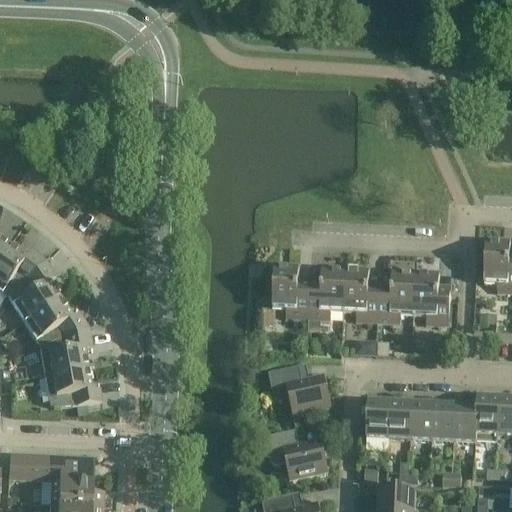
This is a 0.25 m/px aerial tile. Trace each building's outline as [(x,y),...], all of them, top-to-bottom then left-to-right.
[(511,298),(511,258),(510,258),(510,245),(486,244),(484,288),(497,289),(496,298),(511,298)] [(0,296),(7,302),(45,266),(30,255),(25,261),(8,249),(0,260),(0,296)] [(23,327),(60,303),(49,286),(55,281),(45,266),(7,302),(23,327)] [(274,270),(272,313),(285,314),(285,324),(307,325),(308,299),(309,283),(298,283),(298,271),(274,270)] [(308,299),(307,325),(330,326),(330,316),(343,317),(345,273),(321,272),(321,283),(309,283),(308,299)] [(345,273),(343,317),(355,317),(355,327),(377,328),(378,328),(379,301),(379,287),(368,286),(369,274),(345,273)] [(379,301),(378,328),(400,329),(400,320),(413,320),(415,277),(391,276),(390,287),(379,287),(379,301)] [(415,277),(413,320),(426,321),(425,330),(449,331),(450,309),(450,305),(450,290),(439,290),(439,278),(415,277)] [(39,351),(56,345),(88,333),(78,317),(71,321),(60,303),(23,327),(39,351)] [(479,321),(479,333),(496,334),(496,322),(479,321)] [(44,381),(87,373),(83,352),(91,351),(88,333),(56,345),(39,351),(44,381)] [(369,345),(368,360),(376,361),(377,345),(369,345)] [(377,347),(377,361),(388,361),(389,347),(377,347)] [(289,404),(292,422),(330,414),(323,380),(301,385),(298,371),(268,377),(273,403),(279,406),(289,404)] [(87,373),(44,381),(49,410),(76,411),(86,409),(101,406),(99,392),(91,394),(87,373)] [(497,440),(499,403),(477,402),(476,411),(477,411),(476,438),(476,439),(476,447),(497,448),(498,440),(497,440)] [(511,441),(511,403),(499,403),(497,440),(498,440),(511,441)] [(388,445),(390,407),(368,406),(367,430),(366,443),(366,444),(388,445)] [(410,446),(412,408),(390,407),(388,445),(410,446)] [(432,447),(433,409),(412,408),(410,446),(432,447)] [(86,409),(76,411),(77,421),(88,419),(86,409)] [(453,448),(455,410),(433,409),(432,447),(453,448)] [(455,410),(453,448),(476,449),(476,447),(476,439),(476,438),(477,411),(476,411),(455,410)] [(285,468),(289,486),(327,478),(320,445),(298,450),(295,435),(265,441),(270,467),(276,470),(285,468)] [(9,459),(8,484),(21,484),(22,459),(9,459)] [(33,485),(35,460),(22,459),(21,484),(33,485)] [(46,486),(47,460),(35,460),(33,485),(46,486)] [(47,460),(46,486),(52,486),(51,509),(102,511),(103,497),(91,497),(93,462),(60,461),(59,461),(47,460)] [(358,474),(357,488),(364,488),(370,488),(373,488),(377,488),(378,475),(358,474)] [(495,485),(496,475),(487,474),(486,484),(495,485)] [(496,475),(495,485),(505,485),(505,475),(496,475)] [(443,477),(442,492),(451,492),(452,478),(443,477)] [(452,478),(451,492),(460,493),(461,478),(452,478)] [(408,490),(408,480),(399,479),(399,489),(408,490)] [(408,480),(408,490),(417,490),(418,480),(408,480)] [(414,511),(415,496),(378,495),(377,511),(414,511)] [(317,511),(317,508),(300,511),(294,511),(292,499),(262,506),(262,511),(317,511)] [(477,511),(487,511),(488,504),(478,503),(477,511)]
